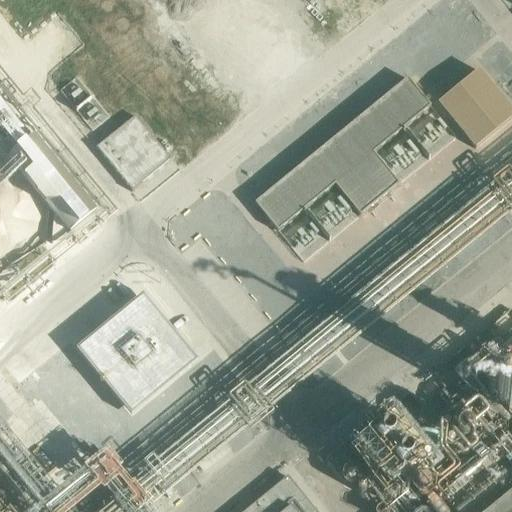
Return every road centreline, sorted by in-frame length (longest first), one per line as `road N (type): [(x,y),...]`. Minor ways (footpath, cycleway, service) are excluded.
road 1 (unknown): [(140,220),(420,0)]
road 2 (unknown): [(140,220),(309,423)]
road 3 (unknown): [(0,48),(140,220)]
road 4 (unknown): [(140,220),(0,333)]
